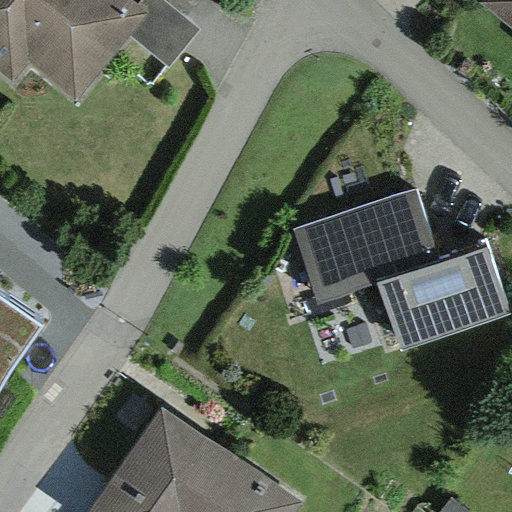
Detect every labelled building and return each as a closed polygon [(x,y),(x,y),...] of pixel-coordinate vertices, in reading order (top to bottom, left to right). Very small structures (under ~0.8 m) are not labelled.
[(0,0),(0,66),(12,76),(32,53),(75,89),(130,24),(170,57),(199,22),(172,0),(0,0)] [(511,0),(490,0),(511,17),(511,0)] [(417,177),(294,219),(319,292),(375,272),(400,342),(511,303),(511,296),(488,228),(440,244),(417,177)] [(0,381),(47,312),(0,279),(0,381)] [(290,511),(303,494),(163,397),(82,511),(290,511)]
